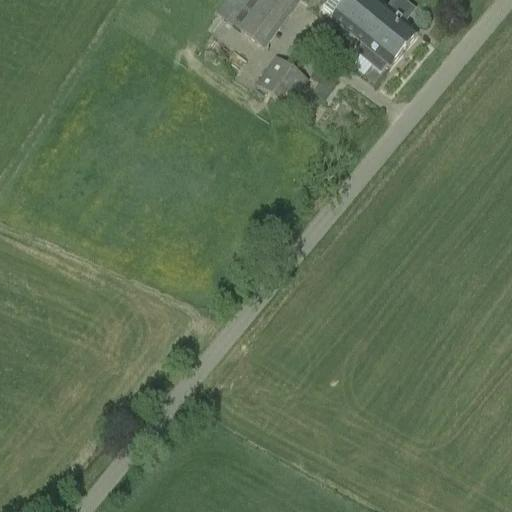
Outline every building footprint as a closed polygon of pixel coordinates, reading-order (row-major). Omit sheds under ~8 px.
[(264,55),(287,22),(256,0),(228,0),(225,4),(235,11),(225,24),(264,55)] [(256,0),(287,22),(300,6),(291,0),(256,0)] [(330,0),(322,10),(335,20),(331,24),(358,47),(368,55),(362,62),(380,77),(385,70),(389,72),(418,38),(389,14),(371,0),(351,0),(351,1),(348,0),(330,0)] [(307,84),(276,61),(255,89),(288,113),(307,84)] [(326,80),(313,97),(325,106),(337,88),(326,80)]
